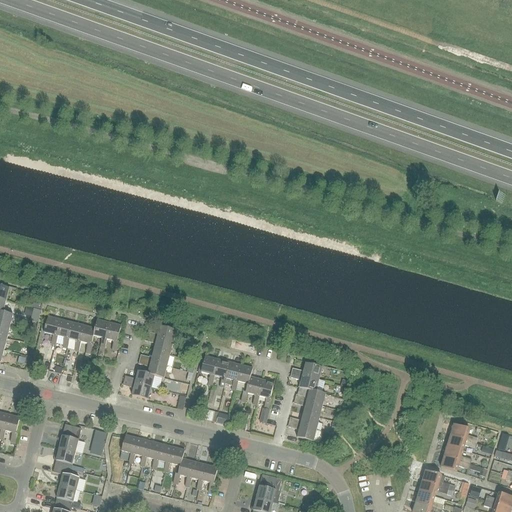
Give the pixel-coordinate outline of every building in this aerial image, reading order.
[(0,300),(7,302),(10,290),(0,287),(0,300)] [(0,325),(10,328),(13,316),(4,313),(4,314),(0,312),(0,325)] [(56,337),(60,320),(48,317),(44,334),(53,337),(51,345),(56,346),(58,338),(56,337)] [(67,340),(72,323),(60,320),(56,337),(58,338),(65,340),(63,348),(68,349),(70,341),(67,340)] [(105,340),(109,323),(97,320),(94,329),(95,329),(93,337),(93,338),(102,340),(98,356),(103,357),(107,341),(105,340)] [(83,326),(80,325),(72,323),(67,340),(70,341),(76,343),(74,351),(79,352),(82,344),(79,343),(83,326)] [(105,340),(107,341),(114,343),(112,351),(116,352),(118,343),(117,343),(121,327),(109,323),(105,340)] [(0,325),(0,337),(7,340),(10,328),(0,325)] [(29,325),(27,332),(35,334),(36,327),(29,325)] [(95,329),(94,329),(83,326),(79,343),(82,344),(88,345),(86,354),(85,354),(81,368),(85,369),(87,360),(89,361),(90,355),(93,346),(91,345),(93,338),(93,337),(95,329)] [(147,333),(145,337),(174,344),(177,332),(159,328),(158,335),(147,333)] [(145,337),(144,342),(155,344),(153,352),(170,356),(174,344),(145,337)] [(141,356),(139,361),(167,368),(170,356),(153,352),(151,359),(141,356)] [(213,376),(217,360),(205,357),(201,374),(210,376),(208,385),(213,386),(215,377),(213,376)] [(226,370),(228,363),(217,360),(213,376),(215,377),(222,379),(219,388),(224,389),(225,385),(226,380),(224,379),(226,370)] [(139,361),(138,365),(149,368),(147,375),(154,377),(164,380),(167,368),(139,361)] [(236,382),(240,366),(228,363),(226,370),(224,379),(226,380),(225,385),(232,387),(231,391),(235,392),(238,383),(236,382)] [(291,375),(319,381),(322,370),(305,365),(303,373),(292,370),(291,375)] [(250,378),(252,369),(240,366),(236,382),(238,383),(245,385),(240,403),(245,404),(247,395),(247,394),(245,394),(249,378),(250,378)] [(154,377),(147,375),(138,372),(136,380),(125,377),(124,381),(151,388),(154,377)] [(316,393),(319,381),(291,375),(290,379),(301,382),(299,389),(308,392),(308,391),(315,393),(316,393)] [(261,381),(250,378),(249,378),(245,394),(247,394),(247,395),(254,397),(252,406),(256,407),(259,398),(256,397),(261,381)] [(148,400),(151,388),(124,381),(123,386),(133,389),(132,396),(148,400)] [(269,400),(273,384),(261,381),(256,397),(259,398),(266,400),(264,409),(268,410),(270,400),(269,400)] [(296,396),(295,401),(322,408),(325,395),(316,393),(315,393),(308,391),(308,392),(306,399),(296,396)] [(295,401),(294,405),(304,408),(302,415),(319,419),(322,408),(295,401)] [(266,424),(270,411),(262,409),(259,422),(266,424)] [(228,426),(230,417),(219,414),(216,424),(228,426)] [(245,432),(249,415),(242,414),(238,430),(245,432)] [(290,419),(289,424),(316,431),(319,419),(302,415),(300,422),(290,419)] [(4,432),(5,433),(12,434),(9,447),(14,448),(17,435),(15,435),(19,419),(8,416),(4,432)] [(289,424),(288,428),(298,431),(296,438),(313,443),(316,431),(289,424)] [(59,449),(75,453),(75,452),(79,453),(81,442),(77,441),(78,441),(77,441),(80,429),(65,425),(62,437),(60,437),(58,441),(61,442),(59,449)] [(467,436),(469,430),(453,426),(449,436),(475,444),(477,439),(467,436)] [(95,433),(92,445),(104,448),(107,436),(95,433)] [(126,434),(121,452),(130,454),(128,464),(133,465),(135,456),(133,455),(137,437),(126,434)] [(474,449),(475,444),(449,436),(446,447),(462,452),(464,446),(474,449)] [(137,437),(133,455),(135,456),(142,458),(140,466),(145,468),(147,459),(144,458),(149,440),(137,437)] [(149,440),(144,458),(147,459),(154,461),(151,469),(156,471),(159,462),(156,461),(161,443),(149,440)] [(161,443),(156,461),(159,462),(166,463),(163,473),(168,474),(170,465),(168,464),(172,446),(161,443)] [(499,444),(497,450),(504,452),(506,446),(499,444)] [(172,446),(168,464),(170,465),(179,467),(177,476),(175,475),(173,484),(177,485),(179,477),(178,477),(182,459),(185,450),(172,446)] [(461,457),(462,452),(446,447),(443,457),(469,465),(470,460),(461,457)] [(71,465),(75,453),(59,449),(57,456),(55,456),(53,460),(56,461),(55,467),(70,470),(71,465)] [(468,470),(469,465),(443,457),(440,468),(456,472),(458,467),(468,470)] [(182,459),(178,477),(179,477),(187,479),(184,487),(189,488),(191,480),(189,479),(194,462),(182,459)] [(194,462),(189,479),(191,480),(198,482),(196,490),(200,491),(203,483),(201,482),(206,465),(194,462)] [(206,465),(201,482),(203,483),(209,484),(207,493),(212,494),(214,485),(213,484),(218,468),(206,465)] [(69,476),(70,470),(55,467),(53,472),(53,473),(63,476),(61,482),(58,482),(57,486),(75,491),(78,479),(69,476)] [(140,486),(150,488),(154,472),(144,469),(140,486)] [(439,482),(441,476),(425,471),(421,482),(448,490),(449,485),(439,482)] [(275,484),(277,478),(261,475),(258,486),(256,486),(255,491),(257,491),(255,499),(271,503),(271,502),(276,503),(280,485),(275,484)] [(446,495),(448,490),(421,482),(418,492),(434,497),(436,492),(446,495)] [(72,503),(75,491),(57,486),(56,491),(58,492),(57,498),(56,498),(56,499),(55,504),(71,508),(72,503)] [(472,488),(470,496),(479,498),(481,490),(472,488)] [(433,503),(434,497),(418,492),(415,503),(441,511),(445,511),(447,511),(449,508),(443,506),(433,503)] [(511,510),(511,506),(511,498),(498,494),(496,500),(486,497),(485,502),(511,510)] [(268,511),(271,503),(255,499),(254,506),(251,505),(250,510),(252,510),(251,511),(268,511)] [(473,509),(475,501),(468,499),(466,507),(473,509)] [(304,501),(302,509),(310,511),(311,511),(314,504),(304,501)] [(510,511),(511,510),(485,502),(483,507),(493,510),(492,511),(510,511)] [(445,511),(441,511),(415,503),(412,511),(445,511)]
